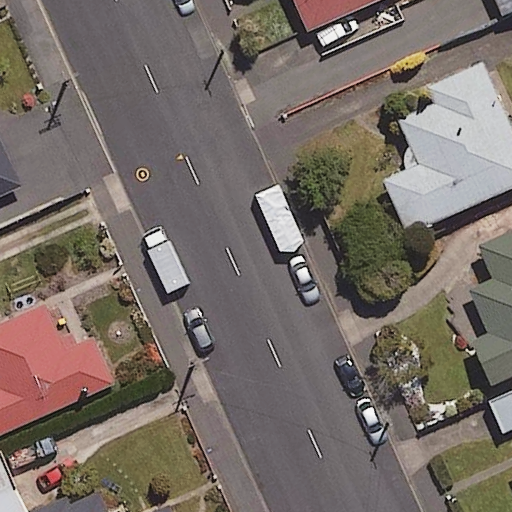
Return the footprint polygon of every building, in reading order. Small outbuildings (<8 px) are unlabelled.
[(294,0),(308,30),(373,0),(294,0)] [(511,0),(498,0),(505,13),(511,9),(511,0)] [(511,185),(511,129),(482,62),(428,86),(436,102),(397,119),(417,164),(383,179),(407,232),(511,185)] [(494,279),(470,289),(489,332),(467,341),(485,385),(511,373),(511,231),(479,246),(494,279)] [(48,307),(0,328),(0,439),(117,388),(96,341),(68,353),(48,307)] [(511,426),(511,391),(490,400),(502,430),(511,426)] [(0,511),(22,511),(0,459),(0,511)] [(69,499),(38,511),(174,511),(173,507),(160,511),(110,511),(102,492),(71,505),(69,499)]
